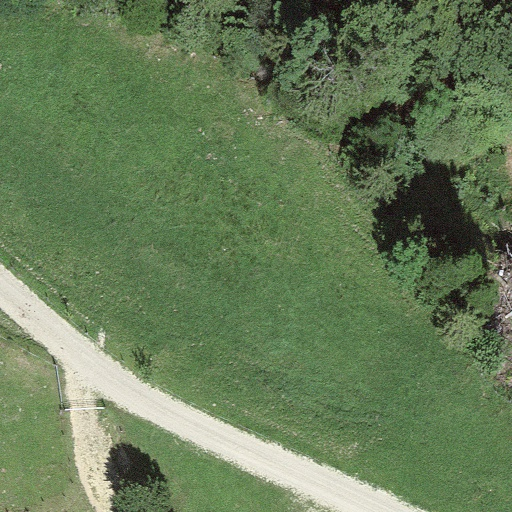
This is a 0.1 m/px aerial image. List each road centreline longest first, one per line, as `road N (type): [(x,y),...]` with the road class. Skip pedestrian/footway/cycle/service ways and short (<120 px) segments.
road 1 (track): [(384,511),(126,389),(0,287)]
road 2 (track): [(79,356),(92,446),(117,511)]
